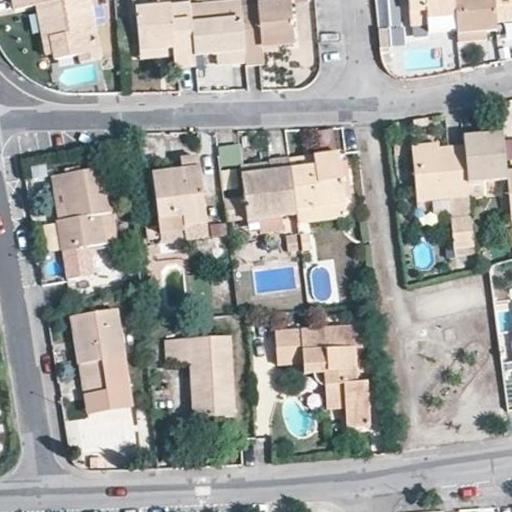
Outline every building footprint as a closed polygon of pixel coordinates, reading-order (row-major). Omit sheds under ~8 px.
[(88,0),(14,0),(15,10),(34,6),(36,18),(46,16),(57,61),(99,52),(88,0)] [(241,0),(244,21),(246,64),(264,64),(264,47),(295,45),(292,0),(241,0)] [(409,0),(411,27),(428,25),(430,34),(457,31),(453,0),(409,0)] [(453,0),(457,31),(459,43),(481,42),(479,33),(497,30),(498,23),(495,0),(453,0)] [(511,0),(495,0),(498,23),(511,22),(511,0)] [(192,4),(136,10),(141,51),(173,49),(175,68),(198,68),(197,57),(194,24),(192,4)] [(244,21),(194,24),(197,57),(228,55),(231,63),(246,64),(244,21)] [(464,146),(467,183),(507,180),(507,172),(504,133),(461,136),(464,146)] [(464,146),(414,153),(416,201),(448,198),(453,248),(473,248),(467,183),(464,146)] [(315,167),(291,171),(295,209),(344,203),(339,155),(314,156),(315,167)] [(181,174),(152,176),(161,228),(187,226),(188,241),(211,238),(201,157),(180,159),(181,174)] [(269,174),(243,179),(246,221),(296,216),(295,209),(291,171),(290,160),(268,161),(269,174)] [(105,165),(53,174),(55,192),(67,191),(70,220),(59,223),(64,251),(102,246),(99,213),(111,211),(105,165)] [(296,235),(284,238),(289,253),(300,252),(296,235)] [(120,358),(114,311),(74,317),(85,398),(129,391),(127,371),(103,375),(103,360),(120,358)] [(362,328),(275,332),(278,365),(305,364),(304,376),(325,374),(328,410),(347,408),(347,429),(373,426),(362,328)] [(217,333),(165,337),(170,415),(222,412),(217,333)]
